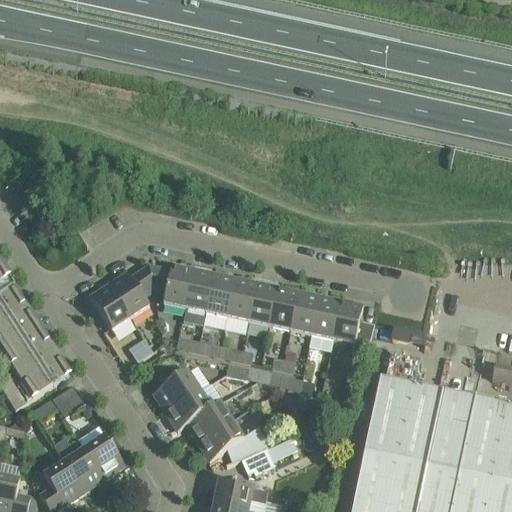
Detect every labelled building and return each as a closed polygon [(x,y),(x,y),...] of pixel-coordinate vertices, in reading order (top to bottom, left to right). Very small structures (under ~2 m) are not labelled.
[(185,313),(194,273),(172,269),(171,274),(149,270),(153,295),(166,298),(163,308),(185,313)] [(108,289),(130,323),(149,311),(143,302),(153,295),(149,270),(130,282),(127,277),(108,289)] [(206,317),(215,278),(194,273),(185,313),(206,317)] [(227,322),(236,282),(215,278),(206,317),(227,322)] [(0,353),(17,379),(0,389),(0,390),(16,415),(67,382),(0,279),(0,353)] [(248,326),(257,287),(236,282),(227,322),(248,326)] [(269,331),(278,291),(257,287),(248,326),(269,331)] [(112,335),(130,323),(108,289),(89,301),(112,335)] [(291,336),(299,296),(278,291),(269,331),(291,336)] [(312,340),(320,300),(299,296),(291,336),(312,340)] [(320,300),(312,340),(310,351),(331,356),(334,345),(333,345),(341,305),(320,300)] [(333,345),(334,345),(354,349),(352,357),(368,361),(374,329),(360,326),(363,309),(341,305),(333,345)] [(198,358),(200,346),(189,344),(187,355),(198,358)] [(200,346),(198,358),(208,360),(210,348),(200,346)] [(146,347),(131,357),(138,367),(153,358),(146,347)] [(240,366),(242,356),(231,353),(229,364),(240,366)] [(252,358),(242,356),(240,366),(250,368),(252,358)] [(271,374),(282,376),(284,365),(273,362),(271,374)] [(284,365),(282,376),(292,379),(295,367),(284,365)] [(511,372),(495,369),(492,384),(511,387),(511,372)] [(237,382),(239,372),(228,370),(225,380),(237,382)] [(258,387),(260,376),(239,372),(237,382),(258,387)] [(162,408),(167,416),(200,395),(199,394),(188,376),(153,398),(160,409),(162,408)] [(279,391),(281,380),(260,376),(258,387),(279,391)] [(281,380),(279,391),(300,395),(302,384),(281,380)] [(419,511),(443,398),(380,385),(353,511),(419,511)] [(208,389),(199,394),(200,395),(167,416),(172,424),(170,425),(177,436),(186,430),(185,428),(211,412),(210,411),(218,406),(208,389)] [(71,391),(51,404),(57,414),(78,400),(71,391)] [(484,511),(506,412),(443,398),(419,511),(484,511)] [(84,409),(78,400),(57,414),(63,423),(84,409)] [(318,416),(320,404),(298,400),(296,411),(318,416)] [(37,427),(57,414),(51,404),(31,418),(37,427)] [(330,406),(320,404),(318,416),(328,418),(330,406)] [(199,447),(231,426),(218,406),(210,411),(211,412),(185,428),(186,430),(192,440),(194,439),(199,447)] [(511,511),(511,413),(506,412),(484,511),(511,511)] [(231,426),(199,447),(204,454),(203,456),(210,466),(227,455),(234,468),(269,452),(260,433),(243,444),(231,426)] [(84,454),(104,484),(125,471),(105,441),(84,454)] [(64,467),(63,468),(83,498),(104,484),(84,454),(76,460),(65,443),(53,451),(64,467)] [(266,455),(272,468),(298,456),(292,443),(266,455)] [(274,472),(272,468),(266,455),(241,466),(248,481),(253,478),(254,481),(274,472)] [(47,511),(61,511),(83,498),(63,468),(43,481),(50,491),(39,499),(47,511)] [(19,485),(0,481),(0,511),(28,511),(30,501),(16,498),(19,485)] [(218,486),(214,508),(231,511),(249,511),(251,506),(266,509),(268,497),(218,486)]
